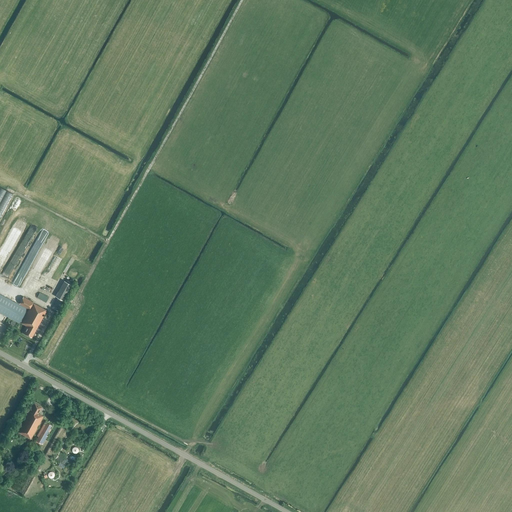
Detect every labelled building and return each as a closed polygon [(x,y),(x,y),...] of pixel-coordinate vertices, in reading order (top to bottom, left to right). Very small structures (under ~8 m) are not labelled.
[(0,216),(12,194),(0,186),(0,216)] [(23,243),(30,243),(30,236),(30,232),(31,232),(31,230),(35,230),(35,226),(30,226),(30,232),(27,232),(27,236),(23,236),(23,243)] [(62,301),(71,285),(64,281),(55,296),(62,301)] [(45,303),(48,297),(40,293),(37,298),(45,303)] [(39,333),(43,324),(40,322),(46,310),(32,303),(33,302),(23,297),(19,304),(29,309),(27,312),(25,311),(27,309),(0,294),(0,312),(19,323),(20,321),(21,322),(21,323),(26,326),(25,328),(25,329),(23,333),(31,337),(35,331),(39,333)] [(58,311),(63,301),(57,298),(52,308),(58,311)] [(38,414),(41,407),(34,404),(32,408),(28,406),(25,411),(28,413),(18,432),(30,439),(43,416),(38,414)] [(46,423),(36,441),(42,444),(47,436),(46,436),(52,426),(46,423)]
